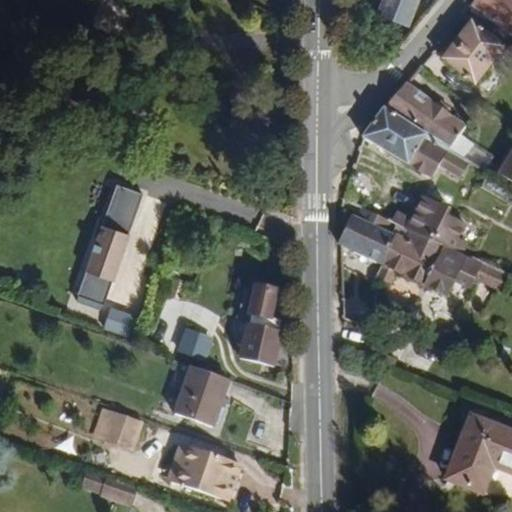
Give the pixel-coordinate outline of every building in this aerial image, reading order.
[(405,29),(417,0),(381,0),(375,17),(405,29)] [(511,31),(511,28),(511,0),(483,0),(477,7),(511,31)] [(511,50),(474,23),(447,58),(482,84),(497,64),(511,75),(511,50)] [(467,137),(473,127),(458,118),(458,110),(444,101),(438,103),(411,87),(391,110),(471,160),(479,144),(467,137)] [(471,160),(391,110),(367,141),(445,185),(454,170),(474,183),(483,168),(471,160)] [(110,272),(143,185),(114,174),(81,262),(110,272)] [(511,204),(511,184),(497,176),(488,191),(511,204)] [(472,227),(454,220),(456,213),(426,200),(411,234),(462,256),(472,227)] [(385,266),(401,230),(362,214),(358,224),(352,222),(351,225),(343,222),(344,250),(385,266)] [(462,276),(469,259),(462,256),(411,234),(401,230),(385,266),(382,287),(398,295),(406,277),(454,298),(462,276)] [(476,282),(484,265),(469,259),(462,276),(476,282)] [(100,297),(110,272),(81,262),(72,286),(100,297)] [(294,334),(281,330),(284,319),(288,319),(287,282),(256,273),(247,310),(257,313),(255,324),(252,324),(244,353),(287,364),(294,334)] [(110,307),(103,329),(128,337),(135,315),(110,307)] [(217,361),(223,340),(196,332),(191,353),(217,361)] [(219,424),(234,378),(197,365),(181,410),(219,424)] [(141,440),(149,416),(127,408),(119,433),(141,440)] [(511,468),(511,427),(491,421),(470,486),(499,496),(510,468),(511,468)] [(219,497),(233,458),(175,437),(161,477),(219,497)] [(143,482),(100,466),(95,482),(138,497),(143,482)]
